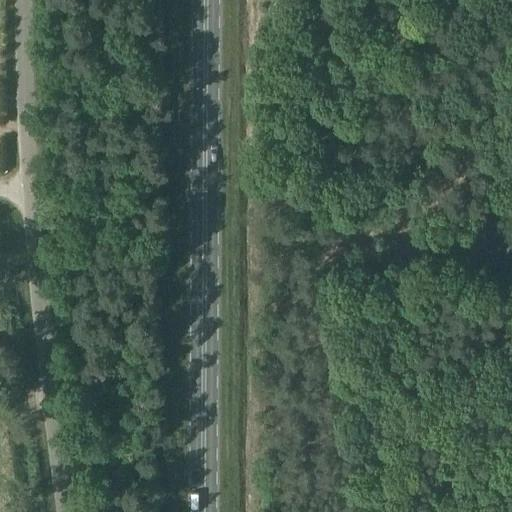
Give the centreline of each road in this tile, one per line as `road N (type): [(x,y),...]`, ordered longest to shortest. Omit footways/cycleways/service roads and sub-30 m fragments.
road 1 (primary): [(204,511),(208,0)]
road 2 (unclassified): [(65,511),(30,192)]
road 3 (unclassified): [(30,192),(29,0)]
